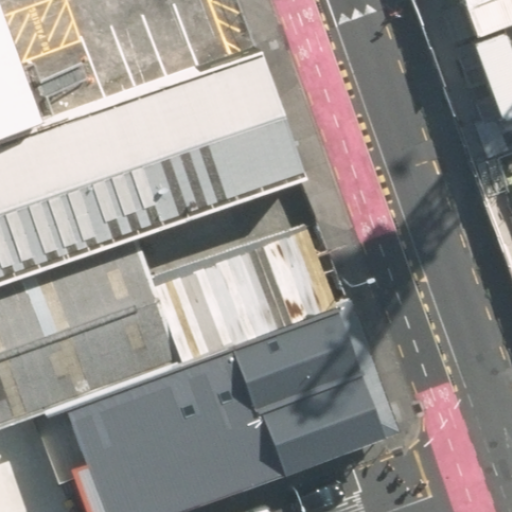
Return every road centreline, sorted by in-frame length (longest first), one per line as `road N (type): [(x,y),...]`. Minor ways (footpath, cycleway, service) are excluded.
road 1 (residential): [(511,427),(358,0)]
road 2 (residential): [(511,464),(370,511)]
